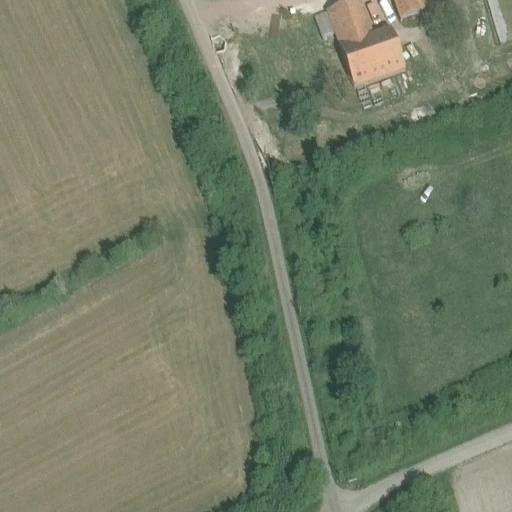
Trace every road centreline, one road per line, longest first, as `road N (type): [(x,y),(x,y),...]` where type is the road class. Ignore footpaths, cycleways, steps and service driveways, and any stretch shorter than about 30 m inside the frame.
road 1 (unclassified): [(186,0),(252,153),(333,511)]
road 2 (track): [(511,437),(339,511)]
